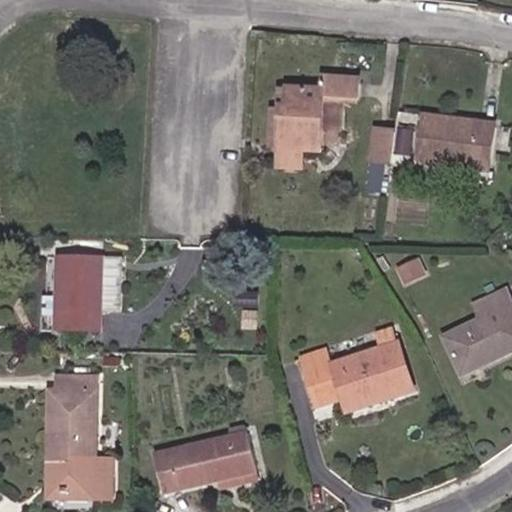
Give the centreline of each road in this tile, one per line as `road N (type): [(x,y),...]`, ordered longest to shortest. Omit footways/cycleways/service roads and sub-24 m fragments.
road 1 (residential): [(211,5),(511,35)]
road 2 (residential): [(211,5),(200,212)]
